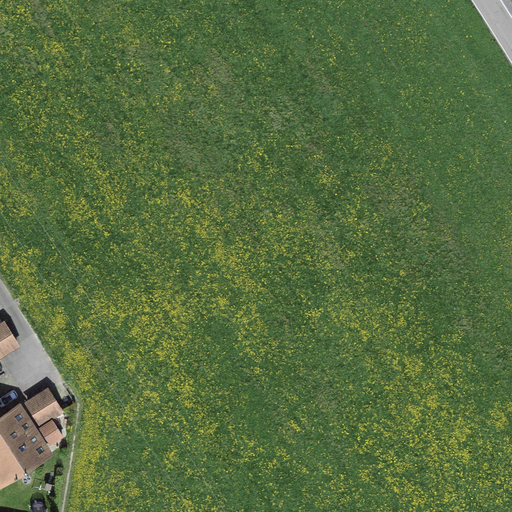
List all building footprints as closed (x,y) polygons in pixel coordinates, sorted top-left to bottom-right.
[(0,360),(0,361),(22,347),(5,321),(0,324),(0,360)] [(27,403),(42,425),(65,411),(50,388),(27,403)] [(0,418),(0,453),(39,430),(23,404),(0,418)] [(52,442),(61,436),(53,423),(43,429),(52,442)] [(0,453),(0,488),(0,489),(55,455),(39,430),(0,453)]
